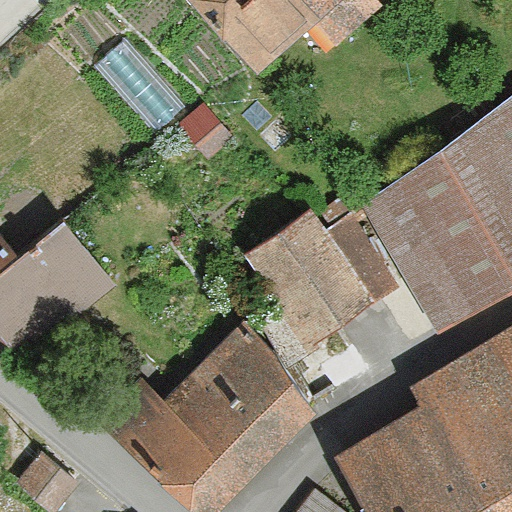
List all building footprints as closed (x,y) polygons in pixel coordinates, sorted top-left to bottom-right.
[(202,0),(261,64),(331,0),(202,0)] [(511,94),(366,199),(440,321),(511,281),(511,94)] [(266,316),(290,353),(398,279),(351,211),(326,226),(313,206),(246,252),(286,306),(266,316)] [(13,249),(0,261),(0,335),(26,357),(115,277),(56,211),(13,249)] [(0,261),(13,249),(0,234),(0,261)] [(108,415),(214,500),(314,403),(246,317),(165,399),(143,377),(108,415)] [(511,439),(511,322),(461,353),(511,439)] [(377,511),(511,511),(511,439),(461,353),(415,380),(426,399),(340,449),(377,511)] [(18,475),(53,507),(79,477),(44,446),(18,475)] [(347,511),(314,488),(296,511),(347,511)]
